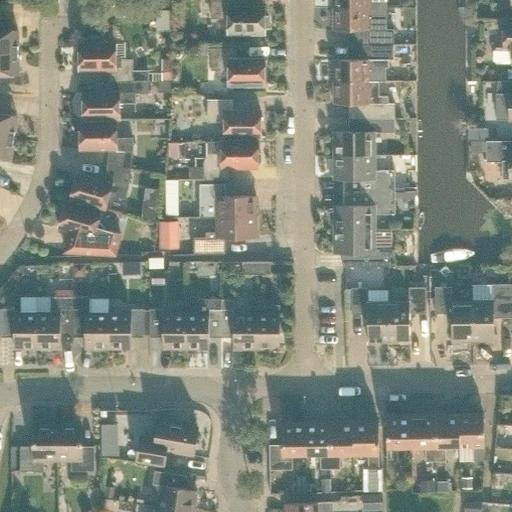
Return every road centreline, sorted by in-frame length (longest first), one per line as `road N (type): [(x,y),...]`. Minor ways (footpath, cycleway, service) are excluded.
road 1 (residential): [(307,387),(298,0)]
road 2 (residential): [(0,254),(41,184),(49,21)]
road 3 (unclassified): [(0,395),(65,387),(201,389),(225,398)]
road 4 (residential): [(307,387),(511,380)]
